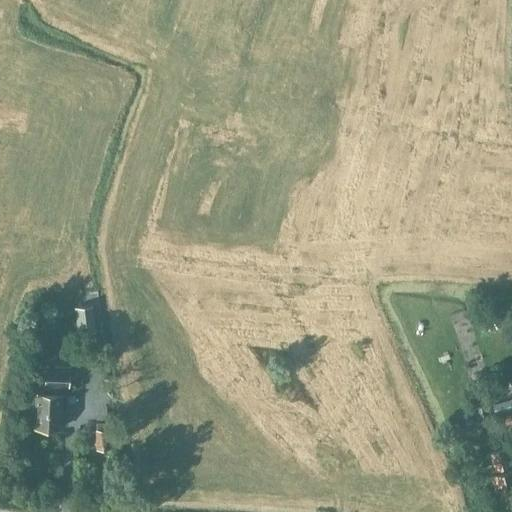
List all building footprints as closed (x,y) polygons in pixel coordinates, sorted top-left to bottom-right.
[(76,308),(79,335),(96,333),(93,306),(76,308)] [(68,404),(68,387),(69,368),(29,366),(28,385),(45,386),(44,387),(44,394),(32,394),(31,411),(35,411),(34,428),(60,429),(62,403),(68,404)] [(484,391),(481,382),(470,385),(473,394),(484,391)] [(511,399),(493,405),(496,416),(511,411),(511,399)] [(511,412),(498,417),(503,434),(504,436),(511,433),(511,412)] [(96,428),(96,449),(110,449),(110,428),(96,428)] [(511,447),(498,452),(491,454),(497,474),(493,475),(501,503),(511,500),(511,447)] [(112,469),(99,469),(99,485),(112,485),(112,469)]
